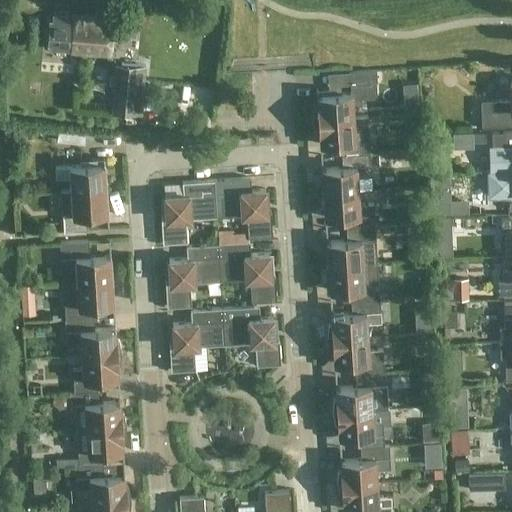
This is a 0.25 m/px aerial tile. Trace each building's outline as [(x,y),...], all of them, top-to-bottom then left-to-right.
[(71,52),(108,55),(111,20),(77,17),(77,18),(54,16),(54,21),(49,21),(48,44),(71,46),(71,52)] [(144,63),(121,61),(117,106),(140,109),(144,63)] [(313,118),(313,120),(353,117),(352,104),(362,103),(362,98),(372,98),(378,93),(376,70),(348,72),(350,93),(330,94),(330,90),(317,90),(317,89),(316,89),(317,106),(314,107),(313,118)] [(496,100),(496,105),(481,105),(481,126),(511,124),(511,80),(510,81),(510,100),(496,100)] [(341,143),(341,155),(370,153),(368,117),(353,117),(313,120),(313,122),(316,133),(319,132),(320,144),(321,144),(341,143)] [(57,140),(85,144),(87,131),(58,128),(57,140)] [(511,131),(492,133),(493,172),(511,171),(511,131)] [(321,168),(323,193),(358,190),(357,177),(371,176),(370,153),(341,155),(342,167),(322,168),(321,168)] [(70,177),(71,191),(106,188),(104,158),(103,158),(103,159),(91,160),(91,165),(55,167),(55,178),(70,177)] [(507,197),(508,209),(511,209),(511,171),(493,172),(494,197),(507,197)] [(250,177),(213,180),(216,216),(247,214),(248,238),(272,236),(271,210),(266,211),(266,205),(268,205),(267,191),(265,191),(265,189),(251,190),(250,177)] [(216,216),(213,180),(182,182),(183,194),(164,195),(165,198),(162,198),(163,212),(165,212),(166,217),(161,217),(163,243),(187,241),(185,218),(216,216)] [(106,188),(71,191),(61,191),(63,215),(64,232),(88,230),(87,214),(106,213),(108,213),(106,188)] [(345,216),(346,228),(370,226),(379,226),(378,213),(374,214),(373,203),(359,204),(358,190),(323,193),(324,217),(326,217),(345,216)] [(502,256),(511,255),(511,217),(501,218),(501,243),(502,256)] [(326,241),(327,266),(363,263),(361,239),(371,238),(370,226),(346,228),(347,240),(327,241),(326,241)] [(63,283),(76,282),(112,279),(110,254),(109,255),(89,256),(88,240),(60,242),(61,269),(63,283)] [(249,241),(218,244),(220,280),(251,278),(252,301),(276,300),(275,274),(270,275),(270,269),(272,269),(271,255),(269,255),(269,253),(250,254),(249,241)] [(220,280),(218,244),(186,246),(187,258),(168,259),(169,262),(166,262),(167,276),(169,276),(170,281),(165,281),(167,307),(191,305),(190,282),(220,280)] [(350,289),(351,301),(379,299),(378,276),(363,277),(363,263),(327,266),(329,291),(330,290),(350,289)] [(499,295),(503,295),(511,294),(511,269),(502,270),(503,280),(499,280),(499,295)] [(443,278),(444,300),(461,299),(460,277),(443,278)] [(64,306),(65,319),(93,317),(92,305),(112,304),(113,304),(112,279),(76,282),(63,283),(64,306)] [(327,337),(327,339),(367,336),(366,323),(381,322),(379,299),(351,301),(351,313),(332,314),(330,314),(331,326),(329,326),(327,337)] [(511,303),(503,303),(504,327),(500,327),(501,342),(511,341),(511,303)] [(253,305),(222,307),(224,344),(255,342),(256,365),(280,364),(279,338),(274,338),(274,333),(276,333),(275,319),(273,319),(273,316),(254,318),(253,305)] [(224,344),(222,307),(190,309),(191,322),(172,323),(173,326),(170,326),(171,340),(174,339),(174,345),(169,345),(171,371),(195,369),(194,346),(224,344)] [(80,341),(81,355),(121,352),(121,350),(118,339),(116,339),(115,328),(113,328),(114,328),(94,329),(93,317),(65,319),(64,319),(66,342),(80,341)] [(355,362),(355,374),(384,372),(383,349),(368,350),(367,336),(327,339),(328,341),(330,352),(333,352),(334,364),(335,363),(355,362)] [(511,341),(501,342),(501,357),(505,357),(506,381),(511,380),(511,341)] [(72,369),(74,392),(98,390),(97,378),(117,377),(117,378),(118,377),(117,366),(120,365),(121,354),(121,352),(81,355),(82,368),(72,369)] [(332,410),(332,412),(372,409),(371,396),(386,395),(384,372),(355,374),(356,386),(337,387),(335,387),(336,399),(333,399),(332,410)] [(34,407),(34,383),(21,383),(21,407),(34,407)] [(449,384),(451,404),(462,403),(460,383),(449,384)] [(74,404),(76,428),(126,425),(126,423),(123,412),(120,413),(120,401),(118,401),(99,402),(98,390),(74,392),(70,392),(71,404),(74,404)] [(359,435),(360,447),(384,445),(383,425),(388,425),(387,408),(372,409),(332,412),(332,414),(335,425),(338,425),(338,437),(340,437),(340,436),(359,435)] [(77,442),(78,459),(79,465),(103,463),(102,452),(121,450),(121,451),(123,451),(122,439),(125,438),(126,427),(126,425),(76,428),(77,442)] [(66,448),(66,428),(29,428),(28,440),(40,440),(40,447),(66,448)] [(337,483),(337,485),(377,482),(376,469),(390,468),(389,445),(384,445),(360,447),(361,459),(341,460),(340,460),(341,472),(338,472),(337,483)] [(90,487),(91,501),(131,498),(130,496),(128,485),(125,486),(124,474),(123,474),(103,475),(103,463),(79,465),(74,465),(75,488),(90,487)] [(25,489),(43,485),(40,466),(21,470),(25,489)] [(364,511),(392,511),(392,495),(378,496),(377,482),(337,485),(337,487),(340,498),(342,498),(343,510),(344,510),(344,509),(364,508),(364,511)] [(265,511),(289,511),(289,490),(264,491),(265,511)] [(204,511),(203,495),(179,497),(179,511),(204,511)] [(126,511),(127,511),(129,511),(131,500),(131,498),(91,501),(91,511),(126,511)]
